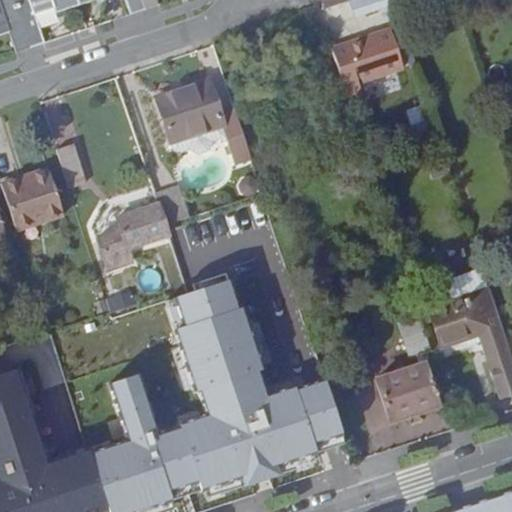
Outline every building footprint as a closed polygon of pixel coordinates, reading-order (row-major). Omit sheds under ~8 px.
[(0,0),(0,29),(7,27),(16,55),(44,45),(34,16),(48,12),(50,15),(95,0),(125,0),(131,15),(158,8),(154,0),(0,0)] [(328,0),(332,11),(364,0),(328,0)] [(417,72),(404,30),(342,50),(358,100),(372,96),(370,87),(417,72)] [(180,145),(232,129),(235,138),(245,166),(259,162),(243,112),(228,116),(217,84),(165,100),(180,145)] [(235,138),(232,129),(180,145),(184,155),(198,150),(208,156),(217,152),(221,143),(235,138)] [(95,187),(83,147),(63,152),(76,193),(95,187)] [(444,185),(462,180),(454,154),(435,161),(444,185)] [(60,176),(58,169),(29,178),(31,185),(60,176)] [(259,191),(255,175),(237,179),(241,195),(259,191)] [(23,234),(74,218),(60,176),(31,185),(29,178),(7,186),(23,234)] [(160,196),(164,209),(170,226),(193,218),(184,188),(160,196)] [(0,248),(14,244),(0,201),(0,248)] [(172,231),(170,226),(164,209),(125,222),(129,234),(102,242),(114,278),(141,270),(135,253),(175,240),(172,231)] [(227,251),(202,259),(212,290),(238,281),(273,271),(292,263),(284,240),(266,245),(268,250),(231,262),(227,251)] [(278,289),(297,349),(317,342),(292,263),(273,271),(278,289)] [(273,271),(238,281),(245,299),(278,289),(273,271)] [(447,300),(450,307),(498,292),(491,272),(451,285),(455,298),(447,300)] [(245,299),(238,281),(212,290),(244,386),(270,378),(245,299)] [(511,397),(511,337),(498,292),(450,307),(437,311),(449,347),(486,336),(506,400),(511,397)] [(419,344),(435,339),(433,333),(418,338),(419,344)] [(439,351),(435,339),(419,344),(423,356),(439,351)] [(439,351),(423,356),(426,367),(442,362),(439,351)] [(456,405),(442,362),(426,367),(384,380),(398,423),(456,405)] [(114,511),(109,496),(96,456),(94,449),(56,462),(45,465),(26,407),(37,404),(24,367),(0,374),(0,463),(5,479),(0,480),(0,511),(114,511)] [(225,436),(211,393),(158,411),(172,453),(225,436)] [(26,407),(45,465),(56,462),(37,404),(26,407)] [(322,449),(309,407),(257,423),(270,466),(322,449)] [(142,441),(96,456),(109,496),(155,481),(142,441)] [(511,511),(511,495),(461,511),(511,511)]
